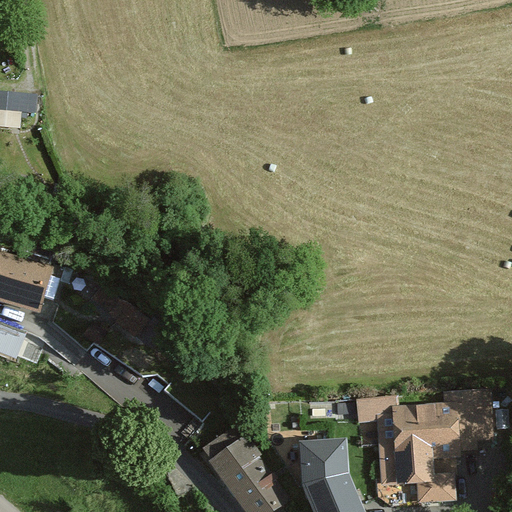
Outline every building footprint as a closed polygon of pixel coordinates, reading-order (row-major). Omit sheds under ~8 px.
[(8,10),(0,10),(0,40),(10,40),(8,10)] [(40,99),(0,94),(0,113),(38,117),(40,99)] [(0,259),(0,306),(38,318),(51,273),(0,259)] [(102,290),(92,303),(116,321),(114,325),(133,339),(145,322),(102,290)] [(26,335),(0,323),(0,356),(16,363),(26,335)] [(94,326),(86,338),(99,347),(107,335),(94,326)] [(166,405),(173,396),(162,387),(155,395),(153,394),(148,400),(164,413),(169,407),(166,405)] [(396,400),(359,401),(360,417),(379,416),(382,479),(419,477),(420,499),(455,498),(454,471),(432,472),(431,455),(458,454),(458,447),(475,446),(473,414),(492,413),(490,389),(443,391),(443,404),(397,406),(396,400)] [(214,458),(210,461),(248,511),(267,511),(288,497),(236,426),(207,448),(214,458)] [(345,437),(300,440),(304,482),(316,511),(364,511),(348,473),(345,437)]
